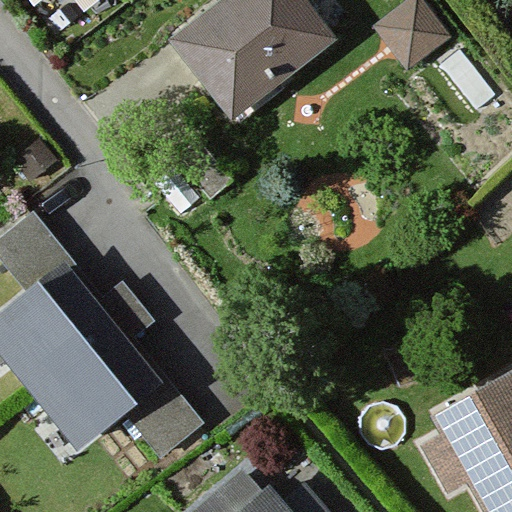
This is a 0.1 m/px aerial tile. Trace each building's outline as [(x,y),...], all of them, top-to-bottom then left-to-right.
[(56,0),(63,9),(75,0),(56,0)] [(320,29),(297,0),(209,0),(163,38),(220,109),(320,29)] [(444,34),(419,0),(398,0),(367,22),(399,66),(444,34)] [(0,248),(20,272),(0,289),(0,361),(65,436),(106,401),(156,459),(207,416),(28,208),(0,232),(0,248)] [(511,511),(511,361),(425,411),(436,431),(416,442),(445,492),(463,482),(479,511),(511,511)] [(298,511),(256,464),(200,511),(298,511)]
